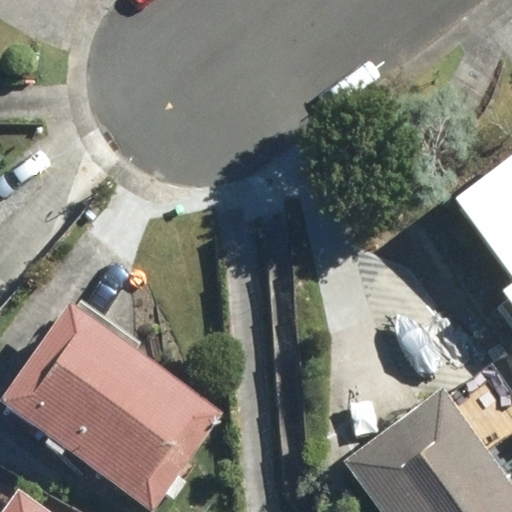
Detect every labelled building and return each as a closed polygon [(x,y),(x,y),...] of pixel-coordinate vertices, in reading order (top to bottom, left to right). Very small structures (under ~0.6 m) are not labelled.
[(511,152),(445,202),(507,285),(492,296),(511,323),(511,152)] [(0,268),(10,257),(0,248),(0,268)] [(67,309),(0,401),(0,414),(135,511),(157,511),(223,422),(67,309)] [(511,511),(511,505),(429,396),(331,469),(363,511),(511,511)] [(32,511),(11,496),(0,511),(32,511)]
